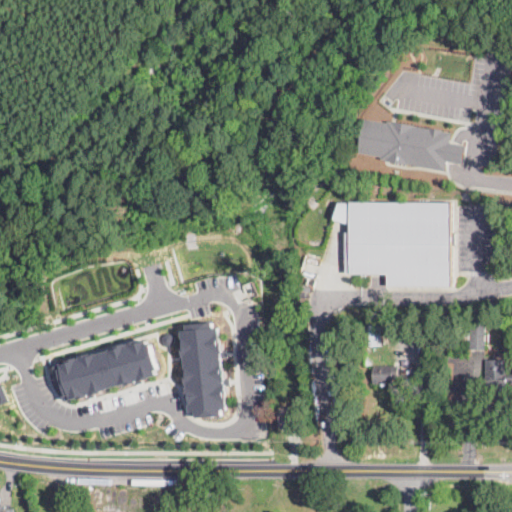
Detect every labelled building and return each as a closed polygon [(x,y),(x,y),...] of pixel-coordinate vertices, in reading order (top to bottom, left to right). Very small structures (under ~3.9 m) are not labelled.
[(232,86),(211,122),(203,117),(224,82),(232,86)] [(366,116),(388,120),(389,118),(393,119),(393,118),(415,122),(415,123),(444,127),(443,129),(452,130),(450,141),(466,143),(463,162),(447,159),(445,169),(386,159),(386,158),(382,157),(382,154),(360,151),(366,116)] [(454,201),(453,285),(389,284),(389,273),(351,272),(351,271),(347,271),(347,230),(351,230),(351,222),(336,216),(339,200),(351,201),(352,199),(454,201)] [(498,326),(491,326),(490,313),(497,313),(498,326)] [(184,329),(188,396),(191,396),(192,411),(197,411),(198,416),(224,414),(223,408),(229,407),(221,325),(216,326),(216,320),(189,323),(189,328),(184,329)] [(380,324),(381,345),(369,345),(369,336),(364,337),(364,324),(380,324)] [(486,331),(485,349),(470,348),(470,330),(486,331)] [(57,364),(66,399),(159,373),(158,369),(161,367),(152,337),(57,364)] [(452,353),(444,354),(443,338),(451,338),(452,353)] [(511,371),(511,382),(501,382),(501,389),(493,389),(493,383),(486,383),(487,359),(508,359),(510,371),(511,371)] [(411,366),(410,377),(393,377),(393,383),(386,383),(386,385),(374,383),(374,365),(411,366)] [(0,383),(0,402),(8,400),(3,383),(0,383)]
